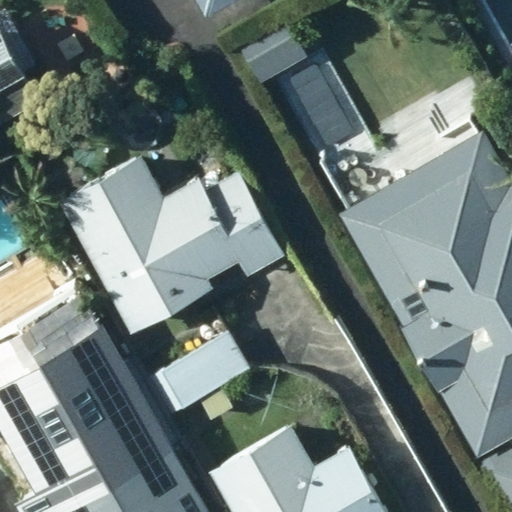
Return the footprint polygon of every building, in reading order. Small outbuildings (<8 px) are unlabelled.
[(0,108),(32,91),(17,62),(31,55),(3,0),(0,1),(0,108)] [(310,49),(288,15),(238,47),(261,81),(310,49)] [(137,145),(56,189),(127,319),(209,275),(205,267),(235,250),(244,268),(282,247),(236,163),(204,181),(195,165),(159,185),(137,145)] [(468,158),(354,221),(475,435),(511,414),(511,184),(490,197),(468,158)] [(210,511),(119,349),(67,379),(90,419),(21,458),(35,483),(15,495),(24,511),(210,511)] [(159,361),(146,368),(167,404),(181,397),(159,361)] [(283,413),(206,457),(238,511),(384,511),(344,441),(311,460),(283,413)] [(511,511),(511,438),(478,456),(508,511),(511,511)]
